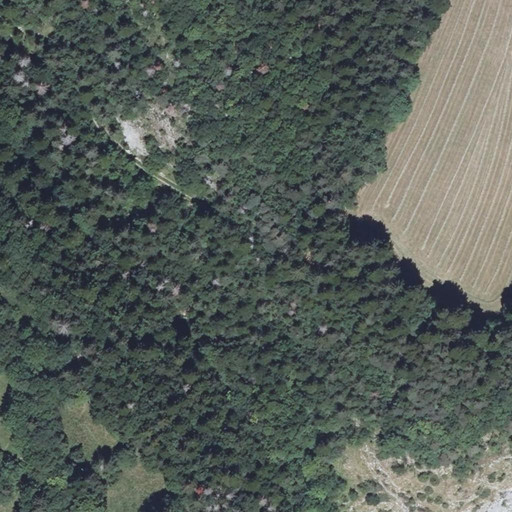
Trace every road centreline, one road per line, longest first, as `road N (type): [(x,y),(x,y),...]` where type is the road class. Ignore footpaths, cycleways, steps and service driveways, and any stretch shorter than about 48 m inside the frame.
road 1 (track): [(0,16),(63,53),(104,132),(180,192),(297,248),(411,269)]
road 2 (track): [(43,511),(27,374),(0,346)]
